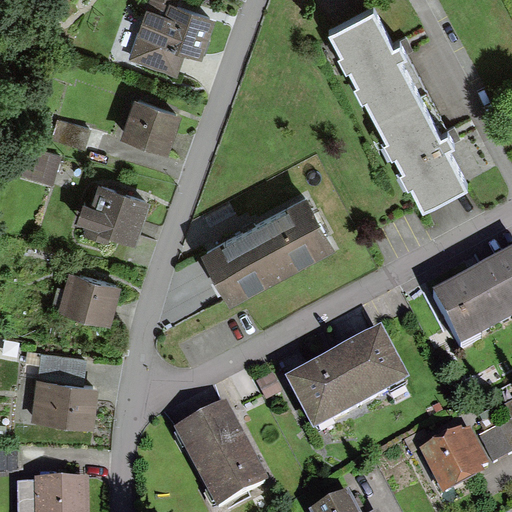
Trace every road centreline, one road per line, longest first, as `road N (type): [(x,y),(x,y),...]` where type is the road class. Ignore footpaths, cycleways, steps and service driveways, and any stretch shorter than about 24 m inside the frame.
road 1 (residential): [(511,213),(190,382),(133,388)]
road 2 (residential): [(254,0),(149,312),(133,388)]
road 3 (residential): [(133,388),(122,511)]
